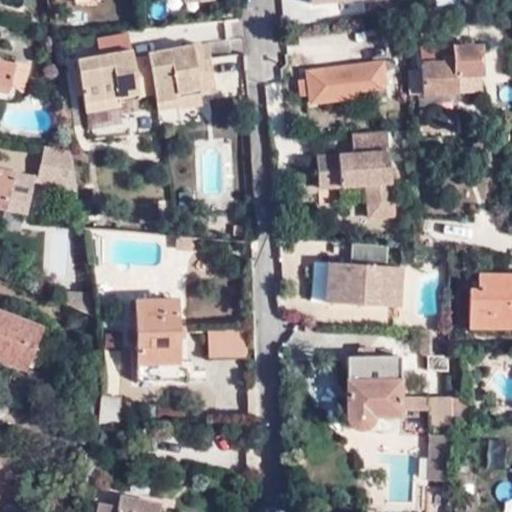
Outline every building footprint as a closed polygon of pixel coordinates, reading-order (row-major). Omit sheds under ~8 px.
[(127,32),(96,35),(97,48),(128,45),(127,32)] [(202,43),(149,54),(150,58),(158,94),(160,103),(182,98),(181,93),(219,86),(214,66),(208,67),(206,58),(202,43)] [(457,49),(457,65),(424,65),(425,95),(463,95),(462,77),(483,76),(484,51),(457,49)] [(158,94),(150,58),(136,62),(134,51),(78,63),(87,106),(120,98),(121,105),(142,100),(142,97),(158,94)] [(18,63),(0,59),(0,87),(13,91),(14,86),(29,89),(35,63),(19,59),(18,63)] [(400,71),(399,64),(313,71),(314,83),(306,83),(306,90),(314,89),(315,102),(362,99),(361,90),(373,90),(374,100),(389,99),(387,73),(400,71)] [(181,93),(182,98),(220,91),(219,86),(181,93)] [(123,109),(121,105),(120,98),(87,106),(89,116),(123,109)] [(160,103),(162,110),(184,105),(182,98),(160,103)] [(391,136),(356,137),(357,157),(320,159),(322,190),(369,187),(371,208),(395,207),(391,136)] [(33,184),(14,179),(16,172),(0,167),(0,208),(23,216),(33,184)] [(395,219),(395,207),(371,208),(371,221),(395,219)] [(196,241),(175,240),(174,253),(196,253),(196,241)] [(386,251),(350,248),(350,267),(327,266),(324,306),(397,310),(400,270),(384,270),(386,251)] [(467,317),(511,317),(511,275),(477,276),(477,291),(467,291),(467,317)] [(177,300),(161,301),(160,313),(177,313),(177,300)] [(160,313),(161,301),(135,302),(138,381),(187,379),(187,372),(194,372),(194,362),(187,362),(186,343),(178,343),(178,327),(177,313),(160,313)] [(43,330),(0,315),(0,361),(28,372),(43,330)] [(511,330),(511,317),(467,317),(467,329),(511,330)] [(178,343),(186,343),(185,327),(178,327),(178,343)] [(244,330),(207,332),(208,359),(245,357),(244,330)] [(430,333),(419,333),(418,355),(422,358),(429,359),(430,333)] [(398,360),(345,360),(345,422),(347,427),(350,430),(354,432),(361,432),(365,431),(370,426),(372,419),(398,419),(398,360)] [(448,401),(448,420),(465,420),(465,398),(448,397),(448,401)] [(120,399),(100,399),(102,419),(99,431),(120,430),(120,399)] [(426,483),(439,484),(438,427),(438,408),(438,401),(427,400),(428,430),(432,430),(432,439),(427,438),(426,483)] [(438,427),(449,427),(448,420),(448,401),(438,401),(438,408),(438,427)] [(448,430),(449,427),(438,427),(439,484),(445,484),(445,436),(444,436),(444,429),(448,430)] [(83,486),(79,501),(85,503),(84,509),(90,510),(94,489),(83,486)] [(472,511),(472,499),(453,498),(452,511),(472,511)] [(116,508),(95,506),(94,511),(156,511),(158,506),(118,499),(116,508)]
